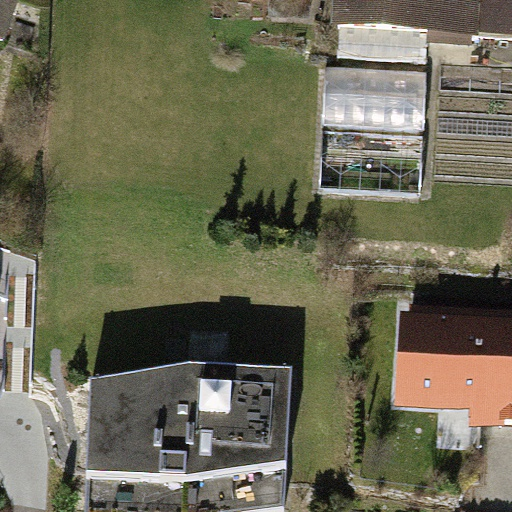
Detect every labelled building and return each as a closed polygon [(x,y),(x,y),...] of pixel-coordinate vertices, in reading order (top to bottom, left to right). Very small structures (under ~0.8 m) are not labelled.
[(0,0),(0,46),(4,48),(23,0),(0,0)] [(334,0),(333,32),(482,43),(482,39),(484,0),(334,0)] [(511,0),(484,0),(482,39),(511,40),(511,0)] [(430,72),(329,65),(325,131),(425,138),(430,72)] [(425,138),(325,131),(321,193),(421,199),(425,138)] [(411,321),(403,321),(400,416),(472,419),(472,436),(511,437),(511,312),(412,309),(411,321)] [(193,369),(92,391),(89,511),(287,511),(294,377),(193,369)]
